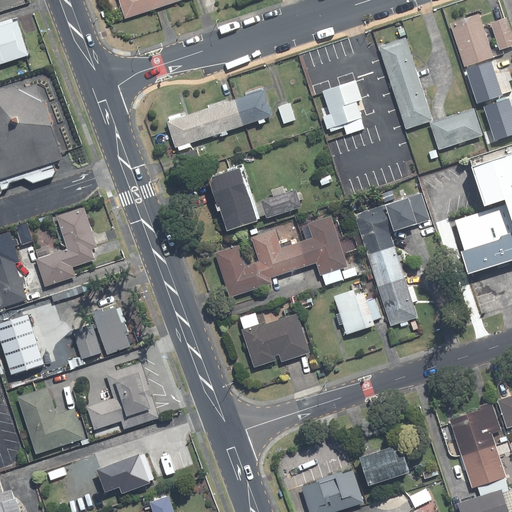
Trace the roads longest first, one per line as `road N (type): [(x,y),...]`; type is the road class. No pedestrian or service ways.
road 1 (secondary): [(226,434),(102,96)]
road 2 (residential): [(226,434),(511,341)]
road 3 (residential): [(102,96),(142,71),(363,0)]
